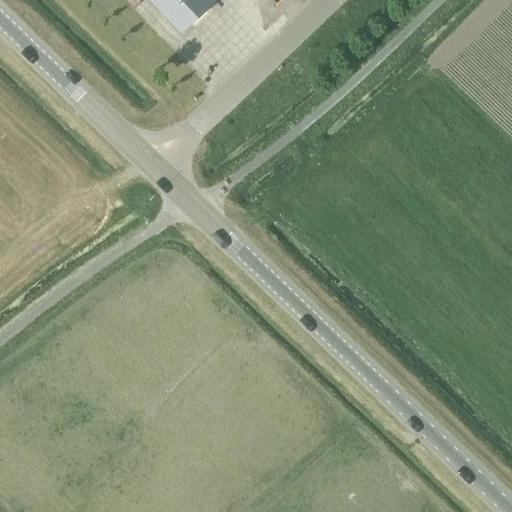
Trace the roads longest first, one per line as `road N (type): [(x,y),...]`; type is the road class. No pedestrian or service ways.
road 1 (secondary): [(511,511),(157,168)]
road 2 (unclassified): [(157,168),(328,0)]
road 3 (secondary): [(157,168),(0,16)]
